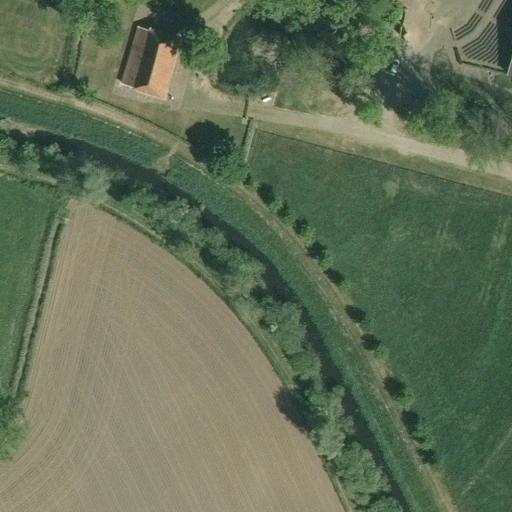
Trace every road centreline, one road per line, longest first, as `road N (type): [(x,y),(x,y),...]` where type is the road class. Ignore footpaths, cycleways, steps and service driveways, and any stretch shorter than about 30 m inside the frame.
road 1 (track): [(234,182),(105,111),(0,80)]
road 2 (residential): [(351,0),(400,45),(430,104),(511,129)]
road 3 (track): [(335,297),(310,255),(234,182)]
